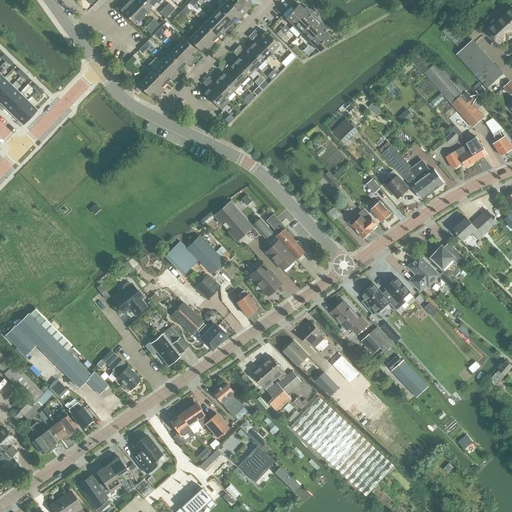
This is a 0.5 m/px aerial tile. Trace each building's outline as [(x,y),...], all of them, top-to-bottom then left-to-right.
[(131,0),(128,0),(127,1),(143,15),(149,8),(140,0),(131,0)] [(140,0),(149,8),(156,1),(155,0),(140,0)] [(236,0),(236,2),(246,12),(249,9),(249,0),(236,0)] [(121,11),(120,12),(134,25),(141,17),(126,2),(123,5),(125,7),(121,11)] [(227,2),(219,9),(232,22),(237,17),(239,19),(246,12),(236,2),(232,7),(227,2)] [(164,8),(170,14),(174,10),(169,4),(164,8)] [(298,4),(285,18),(292,26),(307,10),(305,7),(303,9),(298,4)] [(511,6),(486,30),(500,45),(505,41),(506,42),(511,35),(511,6)] [(165,19),(170,14),(164,8),(159,13),(165,19)] [(219,9),(211,17),(226,32),(229,29),(227,27),(232,22),(219,9)] [(307,10),(292,26),(300,33),(314,20),(309,15),(310,13),(307,10)] [(204,16),(200,20),(204,25),(217,38),(222,33),(224,35),(226,32),(211,17),(208,20),(204,16)] [(150,24),(155,29),(159,25),(153,20),(150,24)] [(300,33),(298,35),(306,43),(308,41),(323,26),(321,23),(319,25),(314,20),(300,33)] [(150,34),(155,29),(150,24),(145,29),(150,34)] [(204,25),(196,32),(211,47),(214,44),(213,42),(217,38),(204,25)] [(457,54),(487,88),(503,73),(472,40),(468,44),(447,25),(441,31),(462,49),(457,54)] [(323,26),(308,41),(318,51),(332,38),(324,30),(326,28),(323,26)] [(260,37),(254,31),(251,34),(272,55),(273,54),(272,52),(278,46),(264,32),(260,37)] [(196,32),(188,40),(201,53),(206,49),(208,50),(211,47),(196,32)] [(272,55),(251,34),(248,37),(254,43),(249,47),(263,61),(269,54),(271,56),(272,55)] [(176,46),(191,62),(193,60),(191,58),(196,53),(183,40),(176,46)] [(142,53),(147,48),(144,45),(139,50),(142,53)] [(263,61),(249,47),(245,51),(239,45),(236,49),(257,70),(258,69),(256,67),(263,61)] [(188,65),(191,62),(176,46),(169,54),(182,67),(186,63),(188,65)] [(256,72),(257,70),(236,49),(233,52),(239,58),(234,62),(248,76),(254,70),(256,72)] [(418,51),(411,57),(472,127),(485,116),(470,100),(472,99),(465,91),(466,91),(459,82),(456,85),(452,80),(451,81),(435,63),(432,66),(418,51)] [(176,73),(182,67),(169,54),(160,63),(175,78),(178,75),(176,73)] [(129,61),(124,65),(134,74),(138,70),(132,64),(129,61)] [(248,76),(234,62),(230,67),(224,61),(221,64),(242,86),(243,84),(242,83),(248,76)] [(173,80),(175,78),(160,63),(154,69),(167,83),(171,79),(173,80)] [(241,87),(242,86),(221,64),(217,68),(223,74),(219,78),(233,91),(239,85),(241,87)] [(161,89),(167,83),(154,69),(146,77),(161,92),(163,90),(161,89)] [(233,91),(219,78),(215,82),(209,76),(205,80),(227,101),(228,100),(226,98),(233,91)] [(4,77),(0,81),(0,97),(12,85),(4,77)] [(137,86),(143,91),(151,99),(156,94),(157,96),(161,92),(146,77),(137,86)] [(204,94),(217,107),(221,111),(229,103),(227,101),(205,80),(203,82),(209,88),(204,94)] [(264,80),(258,86),(262,89),(268,84),(264,80)] [(511,81),(511,80),(503,87),(511,95),(511,93),(511,81)] [(12,85),(0,97),(0,103),(5,108),(20,92),(12,85)] [(258,86),(252,92),(256,95),(262,89),(258,86)] [(20,92),(5,108),(12,115),(28,100),(20,92)] [(28,100),(12,115),(23,125),(38,110),(28,100)] [(408,109),(399,117),(404,122),(412,114),(408,109)] [(344,143),(358,130),(346,117),(333,130),(344,143)] [(485,122),(497,141),(493,143),(501,156),(511,148),(511,146),(505,136),(502,131),(504,130),(492,118),(485,122)] [(462,133),(469,127),(462,119),(455,125),(462,133)] [(450,144),(459,136),(454,130),(445,139),(450,144)] [(474,147),(470,149),(476,161),(487,154),(480,143),(477,138),(471,141),(474,147)] [(413,167),(392,144),(382,153),(410,183),(412,181),(414,183),(411,186),(422,199),(433,191),(415,166),(413,167)] [(466,151),(463,146),(446,156),(453,168),(463,162),(466,167),(476,161),(470,149),(466,151)] [(415,166),(433,191),(444,183),(434,169),(430,171),(422,160),(415,166)] [(338,180),(345,173),(341,168),(333,175),(338,180)] [(397,198),(409,187),(397,175),(393,170),(388,174),(390,176),(383,182),(386,185),(397,198)] [(335,188),(340,183),(329,171),(324,176),(335,188)] [(374,194),(381,188),(372,178),(366,184),(374,194)] [(246,205),(251,202),(246,195),(241,198),(246,205)] [(371,200),(366,205),(370,209),(381,222),(386,218),(388,219),(391,216),(390,214),(391,213),(380,200),(375,205),(371,200)] [(204,226),(205,225),(214,217),(221,225),(222,225),(227,231),(226,232),(235,242),(250,229),(255,235),(257,233),(252,227),(230,201),(214,215),(211,211),(200,220),(204,226)] [(366,238),(370,234),(369,233),(372,230),(372,229),(378,223),(364,208),(360,204),(358,207),(361,210),(349,222),(363,238),(365,237),(366,238)] [(329,211),(336,217),(341,211),(334,205),(329,211)] [(296,241),(284,228),(286,227),(273,213),(269,208),(265,212),(267,214),(264,217),(267,219),(265,220),(270,226),(275,231),(277,233),(274,236),(277,239),(265,251),(282,270),(295,258),(296,259),(305,251),(301,247),(302,246),(297,240),(296,241)] [(467,217),(453,229),(457,234),(456,236),(460,240),(462,239),(464,241),(473,233),(479,240),(498,222),(487,210),(472,223),(467,217)] [(260,218),(252,224),(265,239),(273,233),(268,228),(260,218)] [(186,247),(186,248),(198,261),(211,275),(225,261),(220,256),(216,252),(199,235),(186,247)] [(463,257),(449,242),(444,247),(442,245),(431,257),(443,269),(452,260),(456,264),(463,257)] [(221,246),(216,252),(220,256),(222,254),(226,259),(230,255),(221,246)] [(427,285),(438,274),(419,256),(408,267),(416,275),(410,281),(420,291),(426,284),(427,285)] [(268,295),(279,285),(271,276),(272,274),(262,263),(249,275),(268,295)] [(207,274),(194,288),(207,300),(220,287),(207,274)] [(382,294),(390,303),(397,311),(407,302),(404,299),(411,293),(397,277),(385,287),(387,289),(382,294)] [(124,290),(112,299),(123,313),(129,308),(135,315),(147,306),(141,299),(143,297),(132,283),(130,284),(129,282),(127,282),(123,285),(122,288),(124,290)] [(362,301),(374,315),(377,312),(378,313),(390,303),(382,294),(373,283),(361,293),(366,298),(362,301)] [(246,294),(243,290),(237,294),(240,298),(236,301),(246,316),(247,315),(248,315),(252,313),(251,312),(257,308),(247,294),(246,294)] [(359,317),(357,316),(344,300),(331,311),(347,330),(350,328),(356,335),(369,324),(361,315),(359,317)] [(208,328),(203,323),(204,321),(183,301),(170,316),(191,335),(197,329),(202,335),(199,337),(212,349),(226,334),(214,322),(208,328)] [(28,313),(16,325),(27,337),(36,345),(36,346),(37,346),(79,388),(86,381),(99,394),(108,386),(94,371),(91,374),(88,371),(82,366),(66,350),(71,345),(35,309),(30,314),(29,313),(28,313)] [(310,346),(311,345),(312,344),(315,347),(324,337),(322,335),(323,333),(311,321),(298,334),(310,346)] [(386,322),(382,326),(389,334),(394,330),(386,322)] [(16,325),(5,336),(17,347),(27,337),(16,325)] [(152,355),(157,351),(168,365),(179,356),(178,355),(179,354),(188,347),(171,326),(163,332),(151,342),(150,341),(144,345),(152,355)] [(382,346),(386,351),(392,346),(394,344),(377,326),(361,341),(373,354),(382,346)] [(294,342),(285,351),(296,363),(299,365),(301,363),(308,356),(305,353),(294,342)] [(102,359),(96,365),(100,368),(106,363),(109,366),(109,367),(113,371),(110,374),(115,379),(117,377),(123,384),(122,385),(128,392),(140,379),(127,367),(126,367),(123,364),(124,363),(111,350),(102,359)] [(402,360),(397,355),(387,364),(392,370),(391,370),(416,397),(429,386),(404,359),(402,360)] [(262,364),(275,380),(278,378),(280,380),(277,382),(277,381),(277,382),(287,394),(288,394),(302,381),(292,370),(287,375),(285,372),(271,356),(262,364)] [(342,356),(333,364),(350,381),(359,373),(342,356)] [(7,357),(0,363),(0,368),(7,376),(30,400),(28,403),(23,398),(15,406),(17,408),(12,413),(17,419),(22,414),(27,419),(24,421),(28,425),(32,421),(30,420),(38,413),(36,411),(41,406),(53,394),(46,386),(45,385),(40,390),(14,363),(7,357)] [(498,370),(505,376),(511,367),(511,365),(506,360),(498,370)] [(473,363),(469,366),(464,371),(470,377),(479,369),(473,363)] [(252,373),(266,389),(273,397),(268,401),(277,411),(292,398),(288,394),(287,394),(277,382),(274,384),(273,383),(275,380),(262,364),(252,373)] [(339,387),(325,372),(316,381),(330,395),(339,387)] [(57,380),(48,388),(59,398),(67,390),(57,380)] [(244,407),(232,393),(233,392),(225,382),(213,393),(221,403),(233,416),(244,407)] [(367,496),(394,465),(318,396),(291,426),(367,496)] [(301,409),(306,404),(298,397),(294,401),(301,409)] [(77,401),(67,409),(82,427),(91,420),(77,401)] [(196,403),(178,415),(186,427),(188,425),(190,429),(193,433),(202,427),(205,424),(217,438),(229,428),(216,413),(208,420),(204,415),(196,403)] [(66,439),(69,436),(50,411),(47,406),(43,409),(54,424),(49,428),(58,440),(63,436),(66,439)] [(294,407),(285,416),(291,422),(300,413),(294,407)] [(50,411),(69,436),(73,433),(71,430),(76,426),(67,414),(63,417),(59,412),(58,413),(54,408),(50,411)] [(178,415),(170,421),(178,432),(180,436),(182,435),(187,432),(190,437),(194,434),(193,433),(190,429),(188,425),(186,427),(178,415)] [(44,431),(37,421),(33,424),(52,449),(56,446),(54,443),(58,440),(49,428),(44,431)] [(242,423),(239,427),(260,447),(265,442),(251,429),(251,426),(247,422),(244,422),(243,424),(242,423)] [(48,452),(52,449),(33,424),(29,427),(33,432),(31,433),(35,438),(31,441),(41,453),(46,449),(48,452)] [(0,433),(0,461),(1,463),(3,461),(4,462),(15,450),(9,443),(14,438),(5,429),(0,433)] [(138,452),(133,456),(147,474),(158,466),(154,461),(162,454),(147,434),(133,445),(138,452)] [(238,465),(255,482),(255,481),(252,478),(270,459),(274,462),(257,445),(256,446),(260,449),(241,468),(238,465)] [(199,455),(197,457),(201,461),(203,459),(209,453),(206,448),(199,455)] [(217,450),(201,465),(204,469),(220,454),(217,450)] [(119,455),(107,463),(116,476),(122,484),(127,492),(134,487),(131,483),(129,484),(126,481),(121,473),(128,468),(119,455)] [(107,463),(96,471),(103,482),(98,485),(105,495),(117,488),(122,484),(116,476),(107,463)] [(279,467),(273,472),(282,481),(287,475),(279,467)] [(91,475),(78,484),(95,510),(97,511),(100,511),(111,503),(107,499),(105,495),(98,485),(91,475)] [(144,496),(152,489),(147,484),(139,490),(144,496)] [(195,493),(175,511),(196,511),(206,504),(210,508),(215,503),(199,485),(193,491),(195,493)] [(54,511),(84,511),(82,508),(71,491),(50,505),(54,511)]
